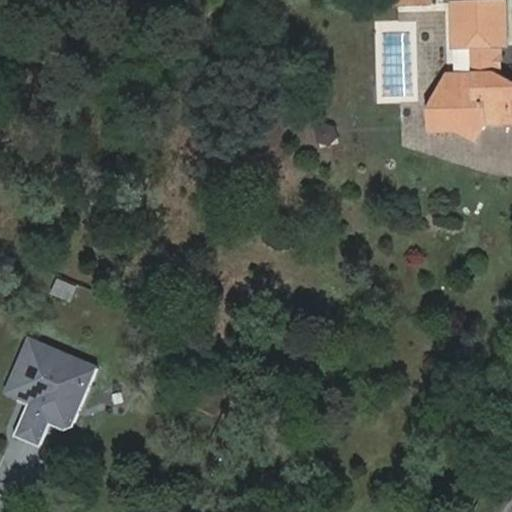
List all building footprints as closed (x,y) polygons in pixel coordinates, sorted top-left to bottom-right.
[(511,0),(470,0),(473,37),(491,37),(493,64),(475,62),(453,96),(475,110),(470,119),(494,133),(505,116),(511,115),(511,64),(508,62),(509,37),(511,36),(511,0)] [(491,37),(473,37),(475,62),(493,64),(491,37)] [(475,62),(465,61),(446,93),(450,118),(470,119),(475,110),(453,96),(475,62)] [(320,123),(316,141),(335,144),(338,126),(320,123)] [(71,301),(78,285),(58,277),(51,293),(71,301)] [(27,403),(12,438),(38,449),(48,426),(53,415),(55,416),(61,403),(79,411),(96,371),(28,341),(5,394),(27,403)] [(48,426),(62,433),(71,429),(79,411),(61,403),(55,416),(53,415),(48,426)]
